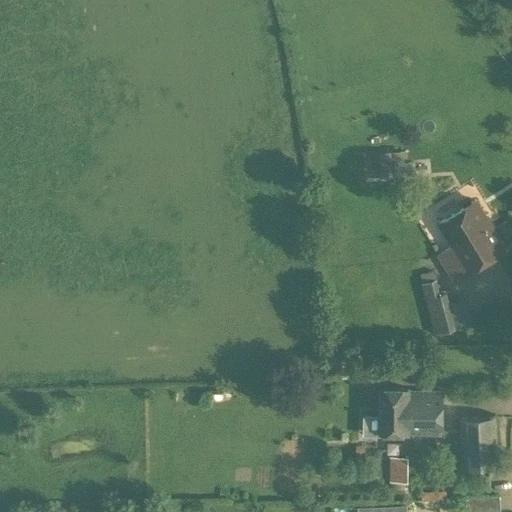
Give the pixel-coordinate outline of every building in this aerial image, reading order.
[(377,151),(377,154),(379,178),(405,176),(403,152),(403,149),(377,151)] [(429,186),(414,187),(415,201),(430,200),(429,186)] [(463,205),(437,221),(452,244),(489,221),(474,198),(470,200),(469,197),(461,202),(463,205)] [(498,220),(506,234),(511,230),(511,218),(509,214),(498,220)] [(452,279),(505,247),(489,221),(452,244),(452,245),(437,254),(452,279)] [(437,331),(458,325),(448,289),(439,291),(433,270),(421,273),(437,331)] [(378,431),(412,431),(412,433),(440,434),(441,390),(408,389),(408,386),(379,386),(378,431)] [(459,416),(461,465),(497,464),(495,414),(459,416)] [(408,482),(408,456),(390,456),(390,481),(408,482)] [(499,511),(498,493),(465,494),(466,511),(499,511)]
